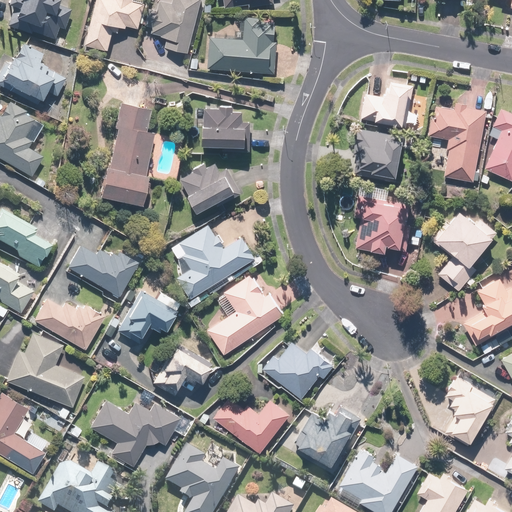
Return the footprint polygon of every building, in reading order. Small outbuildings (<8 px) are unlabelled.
[(5,0),(4,3),(14,7),(7,26),(30,35),(32,31),(54,39),(58,27),(62,29),(69,11),(55,5),(56,0),(5,0)] [(95,0),(83,45),(107,51),(112,32),(118,34),(119,29),(126,31),(126,28),(138,31),(144,4),(139,3),(140,0),(95,0)] [(166,50),(188,55),(200,0),(156,0),(154,11),(148,10),(145,25),(152,26),(150,36),(168,40),(166,50)] [(213,0),(214,9),(272,6),(271,0),(213,0)] [(213,2),(202,2),(202,14),(212,14),(213,2)] [(215,32),(206,31),(203,70),(275,74),(277,42),(273,42),(274,22),(269,22),(269,16),(243,15),(242,31),(235,30),(235,38),(215,37),(215,32)] [(7,56),(0,69),(0,84),(36,103),(40,94),(54,101),(66,78),(37,63),(41,54),(19,43),(11,58),(7,56)] [(408,111),(413,86),(385,81),(383,97),(363,94),(358,122),(404,130),(405,123),(416,125),(418,113),(408,111)] [(0,109),(0,160),(30,177),(42,156),(29,149),(42,125),(22,114),(25,109),(6,99),(0,109)] [(442,178),(473,183),(474,181),(477,181),(479,172),(474,171),(484,109),(466,106),(467,103),(455,101),(453,109),(435,106),(433,117),(430,117),(427,135),(433,136),(428,169),(443,172),(442,178)] [(149,107),(118,102),(107,168),(102,167),(97,197),(108,199),(107,203),(117,205),(118,202),(140,206),(152,132),(145,131),(149,107)] [(233,107),(203,106),(202,127),(200,127),(200,146),(243,148),(244,136),(250,136),(251,122),(242,121),(243,113),(233,112),(233,107)] [(511,113),(499,108),(490,127),(493,128),(477,166),(511,180),(511,113)] [(395,182),(402,137),(354,130),(350,153),(357,154),(354,176),(395,182)] [(191,173),(179,179),(187,194),(184,196),(194,215),(241,190),(228,167),(219,171),(215,164),(206,169),(203,164),(190,171),(191,173)] [(407,204),(356,194),(352,215),(360,217),(354,247),(383,253),(384,245),(386,246),(385,247),(398,249),(407,204)] [(34,226),(0,208),(0,242),(15,250),(12,256),(38,269),(51,243),(31,233),(34,226)] [(469,266),(495,232),(478,219),(474,224),(457,211),(448,222),(443,218),(428,238),(451,256),(437,275),(458,291),(474,270),(469,266)] [(176,277),(189,299),(207,289),(210,294),(231,282),(228,276),(255,261),(242,237),(224,248),(217,234),(214,236),(208,224),(170,245),(180,262),(175,264),(181,274),(176,277)] [(80,245),(66,266),(117,297),(138,262),(121,252),(118,257),(110,253),(108,256),(95,249),(93,253),(80,245)] [(19,273),(0,262),(0,302),(19,313),(32,290),(15,280),(19,273)] [(458,299),(436,309),(444,326),(459,318),(473,346),(479,343),(483,353),(499,345),(493,332),(511,323),(511,266),(456,293),(458,299)] [(250,275),(223,293),(235,312),(206,331),(223,356),(285,314),(270,291),(263,295),(250,275)] [(155,299),(139,289),(114,330),(136,344),(147,327),(155,332),(157,329),(163,333),(180,304),(160,291),(155,299)] [(60,306),(44,296),(30,319),(83,352),(105,317),(79,301),(74,308),(63,301),(60,306)] [(16,350),(4,381),(70,407),(83,376),(53,364),(61,345),(30,332),(22,352),(16,350)] [(273,354),(262,368),(300,399),(319,376),(324,379),(335,366),(336,367),(343,359),(318,339),(306,353),(291,341),(278,358),(273,354)] [(148,369),(156,374),(151,383),(173,395),(181,380),(189,385),(192,381),(198,385),(211,363),(175,342),(160,368),(151,363),(148,369)] [(511,351),(500,358),(511,380),(511,379),(511,351)] [(467,445),(494,398),(470,384),(470,383),(455,374),(453,379),(452,378),(446,389),(447,390),(444,394),(451,398),(447,404),(453,407),(450,412),(454,414),(444,431),(467,445)] [(0,454),(16,465),(29,444),(12,433),(27,408),(0,391),(0,454)] [(228,397),(212,418),(259,453),(289,415),(269,399),(258,413),(246,405),(243,409),(228,397)] [(163,445),(178,418),(152,402),(147,410),(133,402),(126,413),(103,400),(87,427),(115,443),(109,453),(131,466),(143,445),(156,441),(163,445)] [(329,422),(311,412),(293,444),(334,468),(363,420),(339,406),(329,422)] [(511,472),(511,414),(511,416),(510,415),(505,425),(505,426),(503,430),(510,434),(506,440),(511,444),(509,448),(511,449),(511,451),(503,467),(511,472)] [(165,444),(161,451),(153,446),(137,474),(155,484),(167,461),(174,449),(165,444)] [(214,511),(239,470),(222,461),(215,472),(201,464),(205,457),(186,446),(165,482),(181,491),(179,495),(191,501),(192,499),(193,500),(185,511),(214,511)] [(376,511),(389,511),(417,465),(395,453),(384,471),(379,468),(380,465),(372,461),(375,457),(372,455),(372,454),(362,448),(361,449),(359,448),(350,463),(349,462),(343,473),(344,473),(338,484),(361,498),(358,502),(376,511)] [(59,467),(37,505),(49,511),(55,511),(58,508),(64,511),(110,511),(108,511),(122,489),(110,482),(115,474),(97,464),(91,476),(70,464),(59,467)] [(426,498),(418,511),(452,511),(466,489),(449,479),(451,477),(442,471),(438,477),(428,471),(415,492),(426,498)] [(290,511),(293,507),(270,494),(264,505),(257,501),(254,506),(236,496),(227,511),(290,511)] [(505,511),(495,506),(496,503),(487,498),(483,504),(473,497),(464,511),(505,511)] [(351,511),(330,500),(324,510),(319,507),(316,511),(351,511)]
